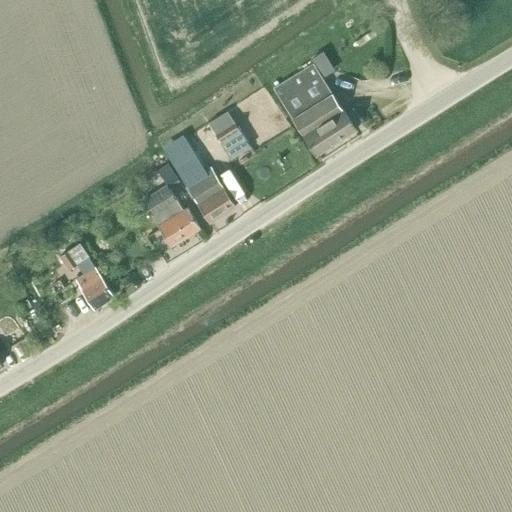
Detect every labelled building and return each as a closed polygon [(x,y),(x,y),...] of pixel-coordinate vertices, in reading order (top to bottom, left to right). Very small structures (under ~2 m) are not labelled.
[(315,156),(355,130),(315,67),(277,89),(281,96),(278,98),(315,156)] [(228,111),(208,123),(214,133),(234,121),(228,111)] [(234,121),(214,133),(220,142),(221,143),(240,131),(240,130),(234,121)] [(240,131),(221,143),(232,160),(243,152),(251,148),(240,131)] [(204,172),(189,147),(185,139),(164,152),(209,223),(235,206),(210,168),(204,172)] [(170,246),(199,228),(187,208),(183,211),(168,188),(179,181),(169,163),(157,171),(166,185),(143,200),(158,225),(157,226),(170,247),(171,246),(170,246)] [(70,250),(59,258),(68,271),(79,264),(89,257),(80,244),(70,250)] [(113,297),(113,296),(100,275),(99,275),(94,268),(75,280),(81,288),(80,289),(94,309),(112,297),(113,297)]
